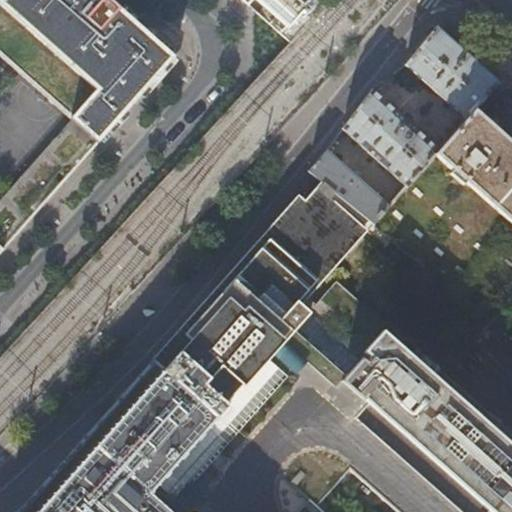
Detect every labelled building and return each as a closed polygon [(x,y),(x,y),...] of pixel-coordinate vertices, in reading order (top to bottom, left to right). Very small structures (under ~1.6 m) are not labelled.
[(0,0),(0,254),(132,106),(175,57),(125,14),(110,0),(0,0)] [(271,0),(295,21),(313,0),(271,0)] [(464,122),(474,111),(498,83),(466,55),(435,27),(416,49),(401,67),(464,122)] [(403,189),(437,152),(369,91),(353,112),(338,131),(403,189)] [(511,144),(475,112),(474,111),(464,122),(437,152),(403,189),(386,208),(369,227),(456,296),(490,252),(511,269),(511,144)] [(309,167),(303,174),(312,182),(364,223),(369,227),(386,208),(323,152),(309,167)] [(315,293),(308,287),(364,223),(312,182),(303,192),(296,186),(284,201),(231,266),(183,323),(217,355),(225,346),(258,378),(304,328),(298,313),(315,293)] [(143,511),(246,391),(212,361),(217,355),(183,323),(177,330),(125,389),(56,467),(15,511),(143,511)] [(511,511),(511,449),(460,404),(381,337),(332,397),(353,415),(357,419),(464,511),(511,511)] [(246,391),(258,378),(225,346),(217,355),(212,361),(246,391)]
